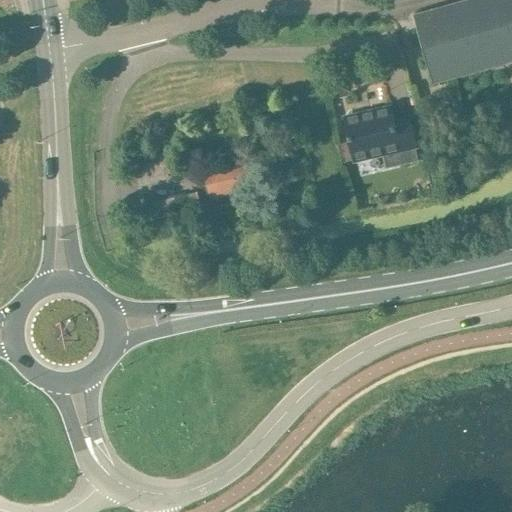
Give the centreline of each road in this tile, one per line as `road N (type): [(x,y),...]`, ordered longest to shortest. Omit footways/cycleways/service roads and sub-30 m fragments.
road 1 (tertiary): [(106,474),(153,497),(197,489),(251,456),(310,389),(348,362),(434,322),(511,307)]
road 2 (secondary): [(204,313),(511,261)]
road 3 (unclassified): [(51,53),(263,0)]
road 4 (tertiary): [(56,195),(51,53)]
